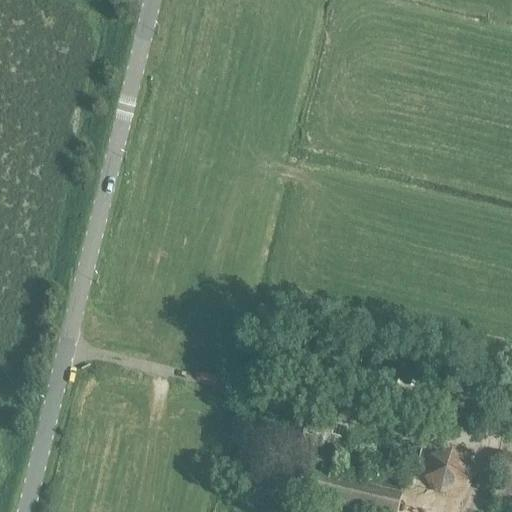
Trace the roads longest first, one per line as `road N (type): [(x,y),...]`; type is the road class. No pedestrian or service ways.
road 1 (unclassified): [(24,511),(150,0)]
road 2 (track): [(511,443),(64,347)]
road 3 (track): [(139,511),(163,371)]
